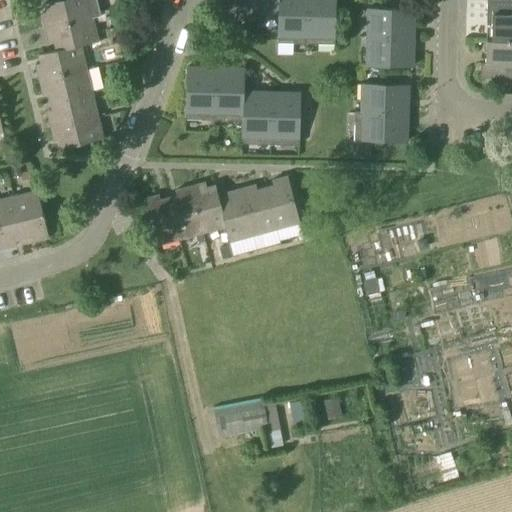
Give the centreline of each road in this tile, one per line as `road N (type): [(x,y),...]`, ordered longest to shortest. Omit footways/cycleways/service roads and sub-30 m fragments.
road 1 (residential): [(0,289),(94,250),(191,0)]
road 2 (residential): [(511,111),(479,111),(456,99),(453,0)]
